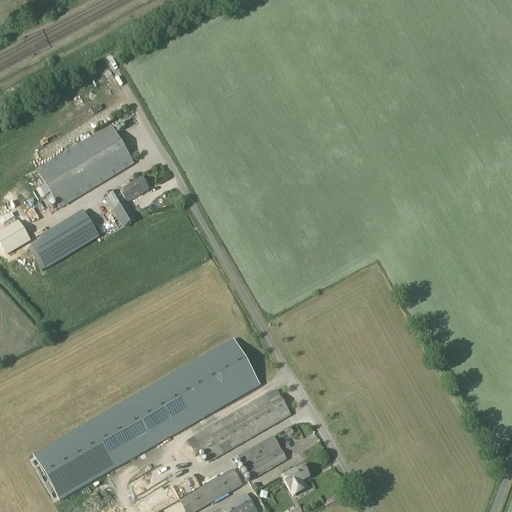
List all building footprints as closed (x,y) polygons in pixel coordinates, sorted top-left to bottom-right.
[(133,164),(111,127),(36,172),(59,210),(133,164)] [(149,190),(142,178),(106,200),(123,228),(137,220),(127,203),(149,190)] [(45,270),(98,239),(98,238),(83,213),(53,231),(40,239),(42,241),(31,248),(45,270)] [(223,314),(227,324),(239,320),(236,310),(223,314)] [(259,387),(233,341),(117,407),(143,453),(259,387)] [(208,463),(290,416),(276,391),(194,438),(208,463)] [(284,437),(276,442),(285,457),(312,442),(307,433),(302,436),(298,430),(304,426),(301,422),(282,432),(284,437)] [(251,482),(287,461),(273,437),(237,458),(251,482)] [(294,472),(293,471),(282,477),(289,489),(308,478),(302,468),(294,472)] [(161,511),(136,469),(62,511),(161,511)] [(197,511),(242,486),(233,470),(178,501),(184,511),(197,511)] [(170,482),(172,488),(185,483),(182,477),(170,482)] [(257,511),(247,494),(215,511),(257,511)]
